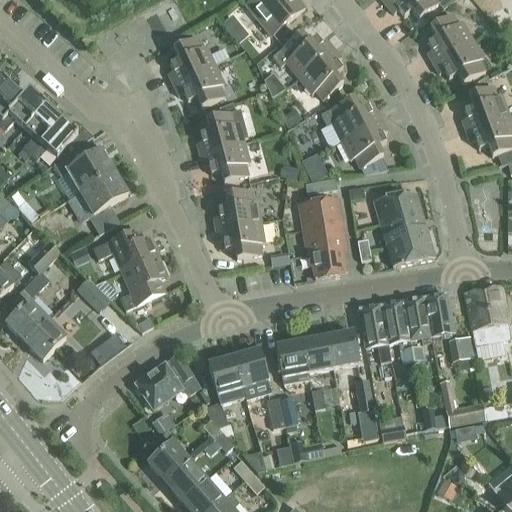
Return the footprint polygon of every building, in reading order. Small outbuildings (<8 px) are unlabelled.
[(255,0),(245,8),(271,39),(305,11),(295,0),(255,0)] [(378,0),(385,8),(394,0),(378,0)] [(394,0),(385,8),(393,17),(397,14),(403,21),(411,14),(419,23),(438,7),(432,0),(394,0)] [(432,67),(472,44),(462,26),(457,28),(451,18),(429,31),(435,41),(427,46),(431,54),(426,57),(432,67)] [(300,37),(280,53),(272,61),(280,71),(285,67),(298,82),(333,52),(326,43),(321,47),(315,40),(308,46),(300,37)] [(173,89),(215,69),(205,50),(201,52),(196,41),(173,52),(178,63),(169,67),(173,75),(167,78),(173,89)] [(483,62),(472,44),(432,67),(438,78),(443,75),(448,82),(457,77),(463,88),(485,75),(479,64),(483,62)] [(333,52),(298,82),(311,98),(315,95),(323,104),(342,88),(334,78),(342,72),(337,65),(341,61),(333,52)] [(224,88),(215,69),(173,89),(178,99),(183,97),(187,105),(196,101),(201,112),(225,101),(219,90),(224,88)] [(0,93),(12,80),(6,74),(0,79),(0,93)] [(12,80),(0,93),(0,125),(22,102),(22,101),(13,93),(19,86),(12,80)] [(465,135),(509,119),(501,99),(497,101),(492,90),(469,99),(473,110),(463,113),(466,122),(461,124),(465,135)] [(28,94),(22,101),(22,102),(0,125),(0,131),(4,136),(14,125),(23,133),(51,102),(44,96),(38,103),(28,94)] [(51,102),(23,133),(33,142),(23,152),(29,158),(60,124),(51,116),(58,109),(51,102)] [(340,145),(382,124),(376,113),(371,116),(367,108),(358,113),(352,102),(320,118),(326,130),(331,127),(340,145)] [(240,114),(231,117),(206,123),(209,135),(199,137),(201,146),(196,148),(199,159),(244,146),(243,143),(247,141),(240,114)] [(511,128),(509,119),(465,135),(469,146),(475,144),(478,153),(488,149),(492,161),(511,152),(511,141),(511,140),(511,128)] [(60,124),(29,158),(36,165),(46,154),(56,162),(77,139),(83,132),(76,125),(69,132),(60,124)] [(387,135),(382,124),(340,145),(349,164),(354,162),(360,172),(382,160),(377,150),(386,145),(382,137),(387,135)] [(80,197),(114,176),(100,154),(93,158),(86,146),(78,151),(53,168),(60,179),(67,175),(80,197)] [(250,167),(244,146),(199,159),(202,171),(208,169),(211,178),(220,175),(224,186),(248,179),(245,168),(250,167)] [(317,156),(302,162),(311,183),(326,177),(317,156)] [(127,199),(114,176),(80,197),(92,218),(88,220),(99,239),(119,226),(109,209),(127,199)] [(336,194),(334,184),(334,183),(324,184),(326,195),(336,194)] [(324,184),(314,186),(316,197),(326,195),(324,184)] [(316,197),(314,186),(305,188),(306,199),(316,197)] [(364,202),(362,192),(348,194),(349,205),(364,202)] [(215,233),(261,226),(257,205),(252,206),(250,194),(225,198),(227,210),(217,212),(219,221),(213,222),(215,233)] [(0,214),(10,205),(0,195),(0,214)] [(380,228),(421,220),(415,196),(373,205),(380,228)] [(127,219),(143,210),(139,202),(123,210),(127,219)] [(342,227),(337,202),(298,208),(302,234),(342,227)] [(20,216),(10,205),(0,214),(0,232),(10,222),(12,224),(20,216)] [(421,220),(380,228),(386,251),(428,242),(421,220)] [(261,226),(215,233),(217,245),(223,245),(224,253),(234,252),(236,264),(261,259),(259,247),(264,247),(261,226)] [(342,227),(302,234),(306,259),(310,259),(342,253),(346,253),(342,227)] [(122,277),(158,261),(149,240),(123,253),(118,242),(93,253),(98,265),(113,258),(122,277)] [(434,263),(428,242),(386,251),(392,271),(434,263)] [(358,255),(369,253),(367,243),(357,245),(358,255)] [(37,278),(40,275),(59,257),(48,246),(27,267),(37,278)] [(347,278),(342,253),(310,259),(314,284),(347,278)] [(371,264),(369,253),(358,255),(360,266),(371,264)] [(0,264),(0,302),(13,289),(3,280),(16,266),(7,258),(0,264)] [(158,261),(122,277),(130,297),(119,302),(125,315),(147,305),(141,293),(167,281),(158,261)] [(40,275),(37,278),(38,278),(22,294),(31,303),(49,285),(40,275)] [(94,289),(95,289),(88,282),(76,294),(98,316),(109,305),(94,289)] [(105,284),(95,289),(94,289),(109,305),(118,297),(105,284)] [(508,327),(501,289),(464,296),(471,334),(473,334),(474,344),(509,337),(507,327),(508,327)] [(452,336),(445,298),(423,302),(431,340),(452,336)] [(423,302),(402,305),(409,344),(431,340),(423,302)] [(24,347),(47,324),(28,305),(5,328),(24,347)] [(409,344),(402,305),(380,309),(387,348),(398,346),(402,367),(413,365),(410,352),(409,344)] [(387,348),(380,309),(358,313),(365,352),(377,350),(380,367),(390,365),(387,348)] [(47,324),(24,347),(42,365),(65,342),(47,324)] [(78,340),(86,351),(96,344),(87,333),(78,340)] [(352,335),(327,340),(332,373),(358,368),(352,335)] [(327,340),(301,345),(307,377),(332,373),(327,340)] [(469,340),(458,343),(463,364),(474,361),(469,340)] [(463,364),(458,343),(447,345),(452,366),(463,364)] [(307,377),(301,345),(275,350),(282,388),(285,392),(290,396),(310,392),(307,377)] [(410,352),(413,365),(424,363),(422,350),(410,352)] [(258,353),(232,360),(241,392),(267,385),(258,353)] [(179,358),(167,365),(182,387),(193,379),(179,358)] [(208,367),(217,399),(219,407),(202,413),(211,423),(223,435),(229,442),(236,439),(228,429),(220,409),(244,402),(241,392),(232,360),(208,367)] [(182,393),(164,368),(135,388),(153,413),(182,393)] [(368,383),(354,386),(359,417),(374,414),(368,383)] [(477,425),(473,409),(454,412),(448,385),(440,386),(449,431),(477,425)] [(314,414),(324,412),(321,393),(311,395),(314,414)] [(277,402),(284,431),(297,428),(291,400),(277,402)] [(284,431),(277,402),(266,405),(272,433),(284,431)] [(482,407),(473,409),(477,425),(485,424),(482,407)] [(166,416),(152,426),(151,427),(159,438),(174,428),(166,416)] [(223,435),(211,423),(202,431),(214,443),(223,435)] [(381,439),(403,436),(402,429),(380,433),(381,439)] [(223,435),(214,443),(214,444),(210,447),(222,459),(225,456),(226,457),(234,449),(227,443),(229,442),(223,435)] [(403,436),(381,439),(382,446),(404,442),(403,436)] [(164,486),(189,465),(172,445),(147,467),(164,486)] [(244,485),(252,478),(240,464),(232,472),(244,485)] [(189,465),(164,486),(181,505),(206,484),(189,465)] [(511,511),(511,477),(502,485),(505,489),(495,497),(504,509),(501,511),(511,511)] [(253,479),(252,478),(244,485),(255,498),(264,491),(253,479)] [(206,484),(181,505),(186,511),(212,511),(223,503),(206,484)] [(223,504),(223,503),(212,511),(233,511),(239,507),(230,497),(223,504)]
